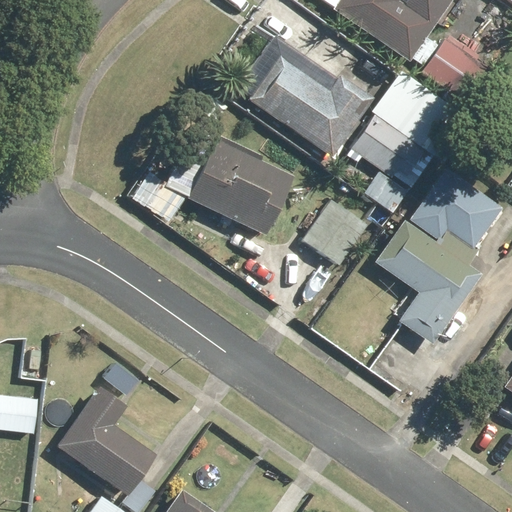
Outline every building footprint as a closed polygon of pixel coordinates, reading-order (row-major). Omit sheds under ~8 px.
[(444,0),(336,0),(327,13),(400,64),(444,0)] [(483,0),(467,0),(464,4),(491,23),(499,11),(483,0)] [(438,43),(415,75),(454,102),(477,71),(438,43)] [(323,159),(351,120),(364,101),(331,78),(321,93),(273,60),(243,104),(323,159)] [(367,119),(346,151),(390,180),(411,148),(367,119)] [(191,135),(163,192),(257,238),(285,181),(191,135)] [(434,241),(429,248),(397,226),(368,267),(409,296),(389,326),(424,349),(471,278),(458,268),(472,245),(495,211),(468,193),(469,192),(438,171),(404,221),(434,241)] [(299,246),(334,267),(359,226),(323,205),(299,246)] [(46,347),(19,345),(17,380),(44,382),(46,347)] [(511,370),(498,391),(511,400),(511,370)] [(68,424),(69,424),(50,449),(118,499),(148,460),(104,427),(118,408),(92,390),(68,424)] [(0,398),(0,433),(27,437),(31,403),(0,398)] [(199,511),(173,493),(159,511),(199,511)] [(111,511),(94,500),(86,511),(111,511)]
